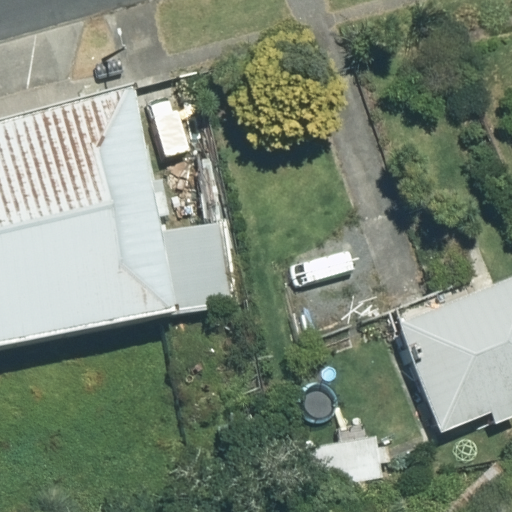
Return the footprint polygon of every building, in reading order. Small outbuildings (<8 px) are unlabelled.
[(111,94),(0,124),(0,348),(237,304),(220,221),(142,236),(139,221),(155,217),(149,184),(131,188),(111,94)] [(511,276),(387,329),(432,437),(482,416),(487,428),(511,417),(506,406),(511,403),(511,276)] [(219,470),(213,430),(250,425),(244,379),(175,389),(187,475),(219,470)] [(369,440),(286,454),(293,494),(376,480),(373,465),(383,464),(381,449),(371,451),(369,440)] [(511,490),(490,466),(438,511),(490,511),(511,492),(511,490)]
